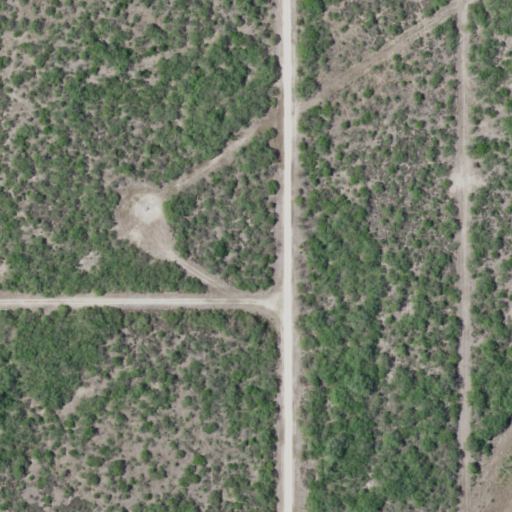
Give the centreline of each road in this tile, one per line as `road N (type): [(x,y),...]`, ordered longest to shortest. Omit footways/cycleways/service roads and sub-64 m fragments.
road 1 (residential): [(293,511),(291,0)]
road 2 (residential): [(0,313),(297,319)]
